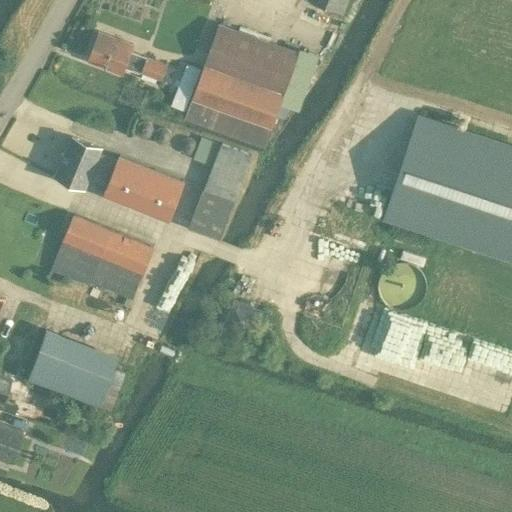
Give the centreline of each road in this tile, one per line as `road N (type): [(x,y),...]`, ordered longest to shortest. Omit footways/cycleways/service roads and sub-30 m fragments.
road 1 (track): [(409,0),(257,261),(0,162)]
road 2 (track): [(511,465),(138,338),(174,233)]
road 3 (track): [(138,338),(0,284)]
road 4 (unclassified): [(0,110),(66,0)]
